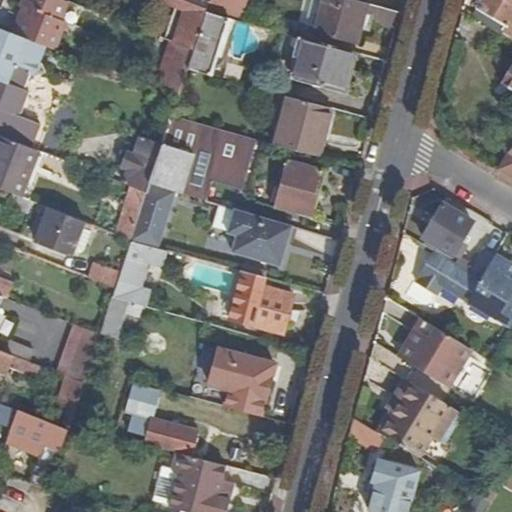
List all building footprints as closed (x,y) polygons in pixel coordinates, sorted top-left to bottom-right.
[(48,46),(55,49),(66,19),(62,18),(69,0),(26,0),(24,5),(29,7),(18,35),(48,46)] [(210,3),(202,0),(164,0),(164,1),(188,11),(176,42),(193,50),(207,11),(210,3)] [(248,0),(210,0),(210,3),(207,11),(230,18),(235,19),(242,21),(248,0)] [(357,0),(324,0),(316,31),(358,42),(362,27),(370,29),(373,17),(395,31),(401,11),(357,0)] [(511,0),(477,0),(475,4),(480,8),(476,16),(511,37),(511,0)] [(14,33),(18,35),(29,7),(24,5),(14,33)] [(207,11),(193,50),(188,67),(211,74),(214,65),(230,18),(207,11)] [(230,34),(235,19),(230,18),(214,65),(218,66),(223,61),(230,34)] [(41,60),(48,46),(18,35),(14,33),(0,27),(0,79),(25,89),(31,74),(37,76),(48,72),(43,61),(41,60)] [(343,92),(354,51),(300,37),(295,56),(300,58),(294,78),(343,92)] [(193,50),(176,42),(173,42),(161,78),(155,75),(151,86),(179,97),(188,67),(193,50)] [(511,62),(501,81),(511,87),(511,151),(502,169),(511,174),(511,62)] [(19,116),(29,91),(25,89),(0,79),(0,134),(34,147),(43,124),(19,116)] [(319,155),(332,107),(289,95),(275,143),(319,155)] [(241,187),(254,138),(173,115),(164,144),(150,183),(176,190),(205,199),(211,179),(241,187)] [(20,195),(38,149),(34,147),(0,134),(0,187),(18,195),(20,195)] [(150,183),(164,144),(143,136),(137,154),(131,152),(125,166),(132,169),(126,183),(132,186),(147,192),(150,183)] [(323,170),(289,161),(276,207),(311,216),(323,170)] [(158,247),(176,190),(150,183),(147,192),(132,239),(133,240),(158,247)] [(132,239),(147,192),(132,186),(117,233),(132,239)] [(34,201),(20,195),(18,195),(14,204),(31,210),(34,201)] [(429,238),(455,254),(460,257),(461,255),(467,245),(462,242),(475,222),(444,203),(424,235),(429,238)] [(79,238),(85,221),(43,205),(41,210),(48,213),(37,240),(76,256),(83,240),(79,238)] [(280,266),(292,225),(234,208),(228,232),(237,235),(233,252),(280,266)] [(130,246),(133,240),(132,239),(117,233),(108,230),(105,237),(130,246)] [(436,249),(452,259),(455,254),(429,238),(426,243),(436,249)] [(169,250),(158,247),(133,240),(130,246),(122,271),(116,287),(113,297),(123,300),(139,304),(144,287),(150,263),(165,267),(169,250)] [(475,264),(471,271),(483,278),(497,253),(486,246),(475,264)] [(445,284),(470,300),(483,278),(471,271),(470,270),(457,262),(452,259),(436,249),(419,276),(420,276),(417,282),(432,291),(437,284),(440,291),(445,284)] [(511,325),(511,280),(509,279),(511,273),(511,263),(497,253),(483,278),(470,300),(511,325)] [(460,257),(457,262),(470,270),(471,271),(475,264),(461,255),(460,257)] [(116,287),(122,271),(96,261),(90,276),(116,287)] [(264,288),(267,277),(244,271),(231,318),(283,332),(293,295),(264,288)] [(0,295),(6,298),(12,281),(0,276),(0,295)] [(438,295),(440,291),(437,284),(432,291),(438,295)] [(139,304),(149,306),(153,289),(144,287),(139,304)] [(112,335),(123,300),(113,297),(101,332),(112,335)] [(402,357),(449,387),(473,348),(450,334),(425,319),(402,357)] [(98,342),(100,334),(78,326),(61,373),(84,382),(93,356),(98,342)] [(109,345),(98,342),(93,356),(104,359),(109,345)] [(0,370),(6,372),(13,355),(0,349),(0,370)] [(226,405),(262,414),(266,398),(267,398),(276,363),(240,353),(226,405)] [(37,375),(40,365),(17,356),(16,360),(20,362),(18,368),(37,375)] [(381,432),(386,435),(419,456),(432,436),(451,405),(407,379),(396,397),(400,399),(381,432)] [(177,452),(192,456),(199,430),(151,417),(158,393),(133,386),(126,412),(134,414),(130,433),(146,437),(144,443),(177,452)] [(72,415),(79,395),(59,388),(52,408),(72,415)] [(445,444),(464,413),(451,405),(432,436),(445,444)] [(47,489),(49,483),(68,429),(18,409),(10,431),(24,436),(21,447),(40,454),(29,482),(47,489)] [(356,417),(351,435),(374,450),(379,449),(386,435),(381,432),(356,417)] [(10,431),(6,442),(21,447),(24,436),(10,431)] [(223,480),(227,465),(192,456),(177,452),(173,467),(178,477),(171,506),(191,511),(226,511),(230,499),(219,495),(223,480)] [(376,511),(379,511),(409,511),(421,471),(380,459),(374,482),(378,483),(371,509),(376,511)] [(511,470),(502,487),(511,492),(511,470)] [(234,483),(223,480),(219,495),(230,499),(234,483)] [(479,493),(493,501),(501,488),(492,482),(490,487),(485,484),(479,493)] [(87,511),(94,501),(65,490),(52,511),(87,511)]
